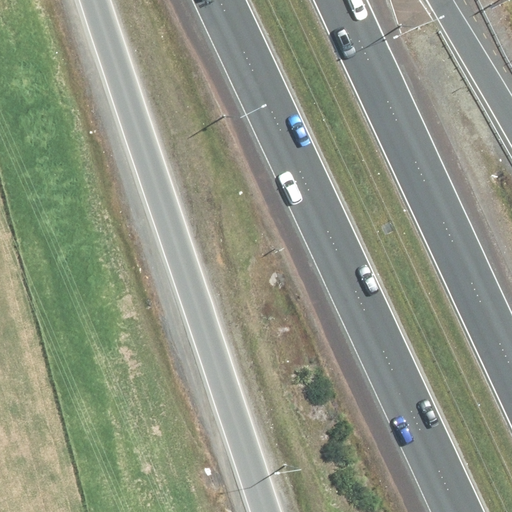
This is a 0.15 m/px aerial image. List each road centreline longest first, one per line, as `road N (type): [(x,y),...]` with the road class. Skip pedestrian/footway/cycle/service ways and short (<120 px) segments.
road 1 (motorway): [(457,511),(219,0)]
road 2 (motorway): [(264,511),(90,0)]
road 3 (motorway): [(339,0),(511,371)]
